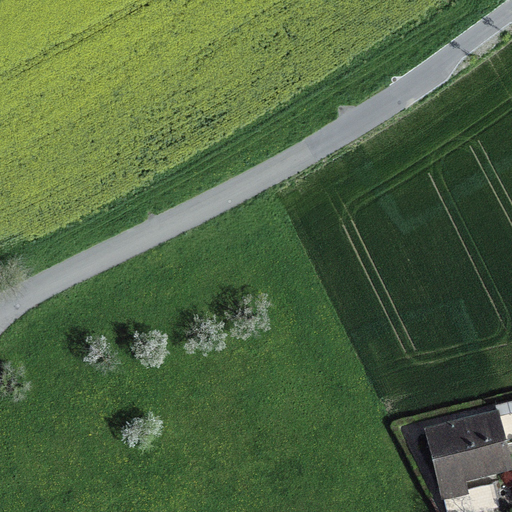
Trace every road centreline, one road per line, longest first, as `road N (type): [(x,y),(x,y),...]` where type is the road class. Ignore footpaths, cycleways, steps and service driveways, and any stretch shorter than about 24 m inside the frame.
road 1 (residential): [(283,164),(7,301)]
road 2 (residential): [(511,9),(417,84),(283,164)]
